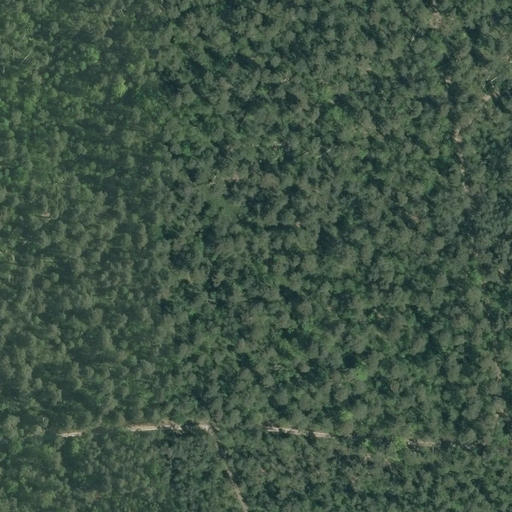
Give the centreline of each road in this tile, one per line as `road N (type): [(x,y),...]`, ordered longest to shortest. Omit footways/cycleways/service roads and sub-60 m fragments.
road 1 (track): [(511,446),(255,427),(0,445)]
road 2 (track): [(504,446),(475,125),(511,108)]
